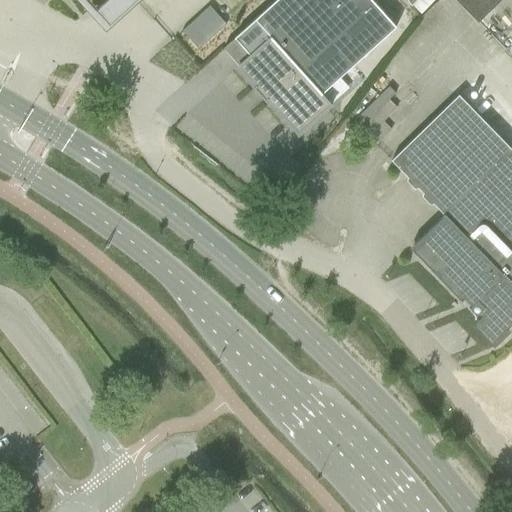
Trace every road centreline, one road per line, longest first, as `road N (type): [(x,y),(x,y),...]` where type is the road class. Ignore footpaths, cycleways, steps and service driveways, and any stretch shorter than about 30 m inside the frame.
road 1 (residential): [(511,457),(362,278),(270,237),(167,170),(151,145),(137,83),(34,27)]
road 2 (secondary): [(471,511),(383,410),(253,281),(138,186),(0,100)]
road 3 (secondary): [(0,156),(91,212),(213,310),(406,511)]
